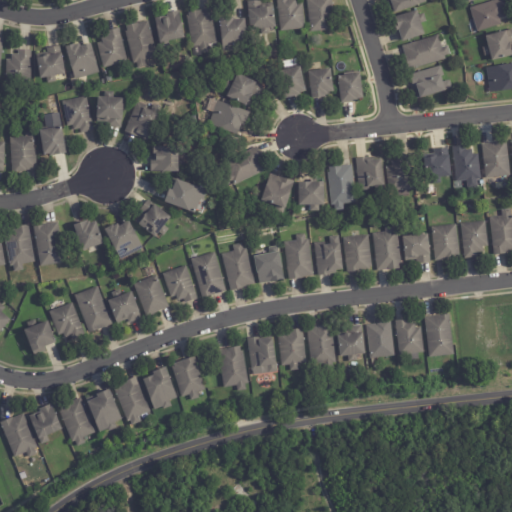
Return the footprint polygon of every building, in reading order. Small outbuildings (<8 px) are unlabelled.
[(297,0),(297,4),(302,4),(305,29),(281,32),(277,0),(297,0)] [(331,0),(336,30),(311,32),(307,0),(331,0)] [(390,5),(389,2),(388,3),(387,0),(426,0),(427,3),(393,14),(390,5)] [(505,0),(508,11),(504,12),(506,18),(501,19),(503,24),(478,32),(471,9),(498,0),(505,0)] [(261,5),(261,8),(273,6),(276,28),(270,29),(270,34),(261,35),(261,29),(251,31),(248,2),(261,1),(261,5)] [(214,44),(209,45),(210,51),(202,53),(201,47),(193,48),(187,16),(189,16),(189,13),(211,9),(217,44),(214,44)] [(185,39),(160,43),(156,18),(167,16),(166,13),(180,11),(185,39)] [(403,40),(400,30),(398,31),(396,25),(398,24),(396,18),(418,11),(420,15),(424,14),(427,22),(423,23),(426,35),(404,42),(403,40)] [(232,18),(234,17),(235,20),(246,19),(249,49),(224,52),(220,18),(230,17),(230,18),(232,18)] [(145,61),(147,67),(138,69),(137,63),(134,64),(126,32),(128,32),(127,26),(148,21),(157,58),(145,61)] [(128,62),(104,68),(98,44),(103,43),(102,38),(108,36),(107,32),(120,29),(128,62)] [(511,58),(495,63),(493,56),(487,58),(485,49),(491,48),(488,38),(511,31),(511,58)] [(407,61),(402,46),(439,36),(443,48),(449,47),(451,55),(446,57),(447,60),(410,71),(407,61)] [(66,47),(75,44),(76,46),(80,44),(81,48),(91,45),(100,73),(76,80),(66,47)] [(66,75),(55,77),(56,82),(47,84),(47,78),(41,79),(37,58),(50,56),(48,49),(61,46),(66,75)] [(32,86),(7,85),(7,60),(13,60),(13,55),(19,55),(19,50),(32,51),(32,86)] [(511,90),(491,93),(487,68),(511,64),(511,90)] [(301,68),(307,92),(301,94),(301,95),(284,99),(278,73),(285,71),(284,68),(300,65),(300,68),(301,68)] [(445,78),(446,82),(451,80),(453,89),(418,100),(415,88),(414,88),(410,75),(442,66),(445,78)] [(327,96),(327,97),(313,99),(310,73),(332,70),(335,93),(329,94),(330,95),(327,96)] [(263,87),(258,99),(254,97),(249,107),(228,97),(230,91),(225,89),(229,81),(234,84),(238,74),(264,87),(263,87)] [(356,102),(342,104),(339,77),(362,74),(365,99),(358,100),(359,102),(356,102)] [(115,126),(104,125),(104,121),(93,120),(95,96),(101,96),(102,90),(110,91),(110,97),(121,98),(119,119),(118,119),(118,126),(115,126)] [(89,129),(77,132),(77,127),(71,129),(70,123),(64,125),(59,100),(83,95),(90,129),(89,129)] [(135,136),(133,135),(132,136),(121,131),(134,100),(142,103),(151,102),(159,105),(145,139),(135,136)] [(223,103),(250,113),(247,122),(246,121),(245,126),(242,125),(238,136),(209,125),(218,101),(223,103)] [(61,153),(47,155),(46,153),(41,154),(37,129),(59,126),(63,152),(61,153)] [(33,169),(23,170),(18,171),(9,172),(7,136),(32,135),(34,169),(33,169)] [(510,177),(486,179),(483,145),(493,144),(499,143),(499,142),(507,141),(511,176),(510,177)] [(176,153),(176,171),(148,171),(148,158),(151,158),(151,155),(151,146),(176,146),(176,153)] [(258,148),(263,159),(262,159),(267,170),(234,186),(233,183),(227,186),(218,165),(257,147),(258,148)] [(466,147),(467,151),(473,150),(474,155),(479,154),(482,180),(478,181),(479,188),(469,189),(468,181),(457,182),(453,148),(466,147)] [(433,179),(427,179),(425,159),(434,158),(437,157),(436,150),(448,148),(449,157),(451,156),(453,178),(442,179),(443,184),(435,184),(434,179),(433,179)] [(414,190),(389,192),(387,167),(392,166),(392,162),(398,161),(397,157),(411,155),(414,190)] [(372,162),(383,160),(386,187),(370,189),(371,191),(360,192),(356,160),(367,158),(368,162),(372,162)] [(344,205),(344,211),(335,212),(334,206),(331,206),(328,173),(330,173),(329,168),(352,165),(357,204),(344,205)] [(271,175),(281,179),(281,178),(295,182),(284,217),(275,214),(278,206),(262,201),(270,175),(271,175)] [(201,199),(200,199),(198,198),(192,213),(162,201),(171,177),(173,178),(174,178),(204,189),(201,199)] [(311,212),(311,206),(300,206),(299,183),(325,183),(326,206),(320,207),(320,212),(311,212)] [(166,228),(160,235),(156,231),(152,236),(133,221),(140,212),(136,209),(144,198),(168,217),(162,225),(166,228)] [(511,252),(509,253),(508,254),(495,256),(490,219),(503,217),(502,211),(511,210),(511,216),(511,252)] [(62,261),(37,265),(30,225),(55,221),(62,261)] [(101,229),(110,224),(110,225),(114,223),(116,226),(126,221),(140,247),(117,259),(113,250),(112,251),(101,229)] [(484,248),(483,248),(484,253),(478,253),(478,258),(465,259),(461,225),(486,221),(489,247),(484,248)] [(89,223),(90,223),(91,225),(97,223),(104,245),(83,252),(74,227),(87,222),(88,223),(89,223)] [(0,229),(9,228),(12,227),(12,226),(25,224),(31,261),(19,264),(20,269),(11,271),(10,265),(7,265),(0,229)] [(394,270),(389,271),(389,270),(378,271),(374,234),(386,233),(385,227),(394,226),(395,232),(398,232),(402,268),(400,268),(401,270),(394,270)] [(454,261),(447,262),(447,260),(436,261),(432,228),(457,226),(460,262),(455,262),(455,261),(454,261)] [(301,280),(290,281),(285,244),(297,242),(297,236),(305,235),(306,241),(309,241),(314,278),(301,280)] [(429,264),(418,265),(417,261),(406,262),(404,238),(429,235),(432,256),(431,256),(431,263),(429,264)] [(359,272),(348,273),(344,239),(369,236),(373,268),(370,269),(371,270),(359,272)] [(242,286),(240,286),(240,287),(228,290),(219,253),(231,250),(229,245),(239,242),(240,248),(243,248),(252,283),(242,286)] [(331,246),(341,245),(344,271),(337,272),(337,275),(319,277),(315,244),(325,243),(325,247),(331,246)] [(223,290),(199,297),(188,258),(212,251),(223,290)] [(271,281),(266,281),(266,280),(255,282),(251,256),(275,252),(280,279),(271,281)] [(193,299),(182,302),(180,298),(174,300),(173,296),(167,298),(159,273),(183,265),(194,298),(193,299)] [(165,306),(156,310),(151,312),(151,313),(144,316),(131,283),(154,274),(166,305),(165,306)] [(109,323),(86,332),(71,295),(94,286),(109,323)] [(136,318),(126,322),(124,318),(114,322),(105,301),(111,298),(108,292),(116,289),(119,294),(128,291),(136,310),(135,311),(138,317),(136,318)] [(11,321),(0,334),(0,303),(6,309),(2,314),(11,321)] [(84,337),(72,341),(71,336),(65,339),(64,335),(59,336),(50,313),(73,304),(85,336),(84,337)] [(454,356),(430,359),(425,318),(450,316),(454,356)] [(414,324),(416,324),(416,329),(422,328),(425,353),(419,354),(420,361),(412,361),(412,355),(400,357),(396,322),(409,320),(410,325),(414,324)] [(48,323),(57,345),(46,349),(47,352),(34,357),(25,332),(30,330),(27,324),(35,321),(37,327),(48,323)] [(395,357),(370,360),(367,326),(377,325),(377,324),(391,322),(395,357)] [(325,365),(311,367),(307,329),(333,326),(336,363),(334,364),(334,370),(325,371),(325,365)] [(288,334),(290,334),(290,331),(303,330),(307,365),(299,366),(299,371),(291,372),(290,366),(282,367),(279,335),(288,334)] [(361,357),(357,357),(358,362),(349,363),(349,358),(341,359),(338,338),(346,337),(346,336),(352,335),(352,336),(364,335),(366,356),(361,357)] [(264,342),(273,340),(277,366),(276,366),(277,373),(269,374),(268,370),(252,372),(248,339),(259,338),(259,342),(264,342)] [(238,390),(237,388),(224,389),(218,351),(240,348),(241,353),(243,352),(248,385),(246,386),(247,391),(238,393),(238,390)] [(203,392),(198,393),(200,399),(191,402),(190,396),(182,398),(172,368),(174,367),(174,365),(196,359),(206,391),(203,392)] [(153,377),(154,377),(153,373),(166,369),(176,399),(169,401),(171,407),(163,410),(163,408),(154,411),(144,381),(153,377)] [(151,413),(139,418),(141,423),(133,427),(131,421),(128,422),(114,388),(124,384),(124,383),(136,378),(151,413)] [(95,402),(99,400),(97,397),(110,391),(122,421),(115,424),(118,430),(110,433),(109,431),(100,435),(88,405),(95,402)] [(88,438),(84,439),(86,445),(78,448),(76,443),(73,444),(60,413),(62,413),(60,408),(81,399),(95,434),(88,438)] [(40,417),(44,415),(42,409),(52,405),(63,432),(48,438),(50,442),(43,445),(41,441),(39,441),(29,417),(37,414),(39,417),(40,417)] [(0,424),(12,419),(13,420),(24,415),(38,449),(35,450),(37,456),(29,459),(27,454),(15,459),(0,424)]
